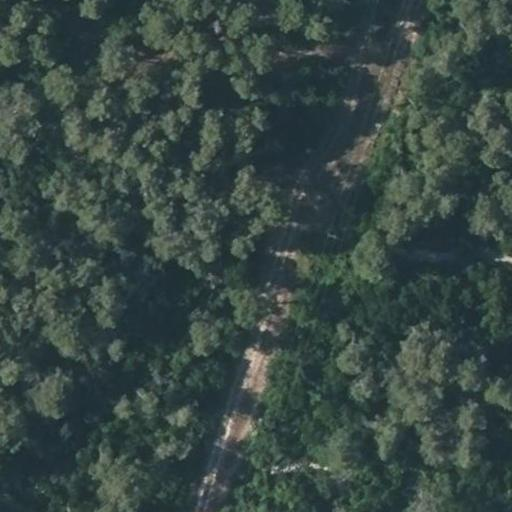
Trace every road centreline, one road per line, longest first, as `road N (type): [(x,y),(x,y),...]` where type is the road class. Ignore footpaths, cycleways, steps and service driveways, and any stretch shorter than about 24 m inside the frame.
road 1 (track): [(203,511),(249,354),(351,111),(377,0)]
road 2 (track): [(408,0),(391,47),(351,111)]
